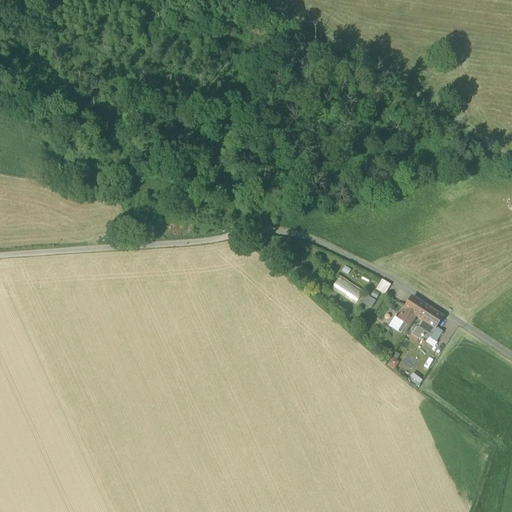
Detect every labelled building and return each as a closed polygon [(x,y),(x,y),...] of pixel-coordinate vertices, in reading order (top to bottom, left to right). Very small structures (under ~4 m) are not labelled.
[(345,266),(341,272),(348,276),(351,271),(345,266)] [(363,293),(339,278),(331,290),(355,305),(363,293)] [(375,290),(384,296),(391,287),(382,281),(375,290)] [(376,302),(368,297),(363,304),(371,309),(376,302)] [(412,298),(405,309),(416,317),(418,318),(425,306),(412,298)] [(418,318),(421,320),(435,329),(436,328),(443,318),(425,306),(418,318)] [(409,327),(416,317),(405,309),(398,319),(396,318),(396,317),(395,316),(395,317),(389,326),(401,334),(402,332),(406,325),(409,327)] [(429,338),(435,329),(421,320),(411,337),(413,338),(414,337),(425,344),(429,338)] [(429,338),(436,342),(443,332),(436,328),(435,329),(429,338)] [(387,365),(394,368),(397,362),(390,358),(387,365)] [(418,387),(421,381),(410,375),(407,381),(418,387)]
